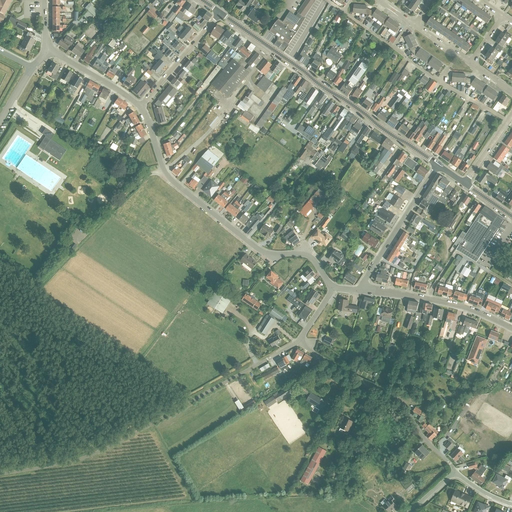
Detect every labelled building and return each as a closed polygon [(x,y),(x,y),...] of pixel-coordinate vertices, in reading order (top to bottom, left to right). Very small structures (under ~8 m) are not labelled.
[(4,17),(12,0),(0,0),(0,23),(2,24),(5,18),(4,17)] [(175,17),(178,12),(182,8),(181,7),(185,1),(183,0),(178,0),(174,5),(177,7),(173,12),(172,11),(166,19),(170,22),(175,17)] [(248,6),(252,0),(251,0),(248,0),(245,4),(240,0),(236,5),(240,7),(239,9),(243,12),(247,6),(248,6)] [(257,12),(260,7),(257,5),(259,2),(256,0),(254,0),(252,4),(256,7),(248,17),(253,20),(254,21),(254,22),(256,23),(257,23),(262,15),(257,12)] [(279,37),(274,45),(285,52),(289,45),(288,45),(289,44),(297,32),(306,18),(304,17),(316,0),(306,0),(297,13),(299,14),(297,17),(290,12),(283,22),(279,19),(270,31),(279,37)] [(466,0),(462,6),(467,9),(472,3),(467,0),(466,0)] [(89,3),(85,8),(94,17),(99,12),(89,3)] [(180,11),(187,16),(189,12),(192,14),(196,9),(193,7),(188,3),(186,6),(185,5),(180,11)] [(418,7),(412,3),(408,8),(414,12),(418,7)] [(467,9),(472,13),(477,6),(472,3),(467,9)] [(360,14),(360,5),(354,4),(354,7),(352,7),(352,13),(360,14)] [(360,5),(360,14),(367,14),(369,15),(371,10),(368,9),(368,8),(366,8),(367,5),(360,5)] [(472,13),(478,16),(482,10),(477,6),(472,13)] [(147,12),(154,19),(157,16),(150,9),(147,12)] [(371,10),(369,15),(371,16),(377,20),(382,13),(377,9),(376,11),(374,10),(374,11),(371,10)] [(478,16),(483,20),(487,13),(482,10),(478,16)] [(184,15),(179,12),(176,17),(182,22),(184,19),(182,18),(184,15)] [(200,24),(198,26),(195,23),(192,26),(198,31),(200,28),(201,29),(207,22),(212,15),(206,12),(202,18),(204,19),(200,24)] [(388,16),(382,13),(377,20),(384,24),(387,19),(386,19),(388,16)] [(487,13),(483,20),(488,23),(492,17),(487,13)] [(10,17),(8,23),(24,31),(27,25),(19,21),(15,19),(10,17)] [(388,20),(387,19),(384,24),(390,28),(395,21),(390,18),(388,20)] [(427,24),(432,28),(436,21),(431,18),(427,24)] [(400,25),(395,21),(390,28),(396,33),(400,28),(398,27),(400,25)] [(432,28),(437,31),(441,25),(436,21),(432,28)] [(115,25),(114,26),(111,23),(110,25),(112,27),(110,30),(115,34),(120,29),(115,25)] [(166,29),(174,36),(176,33),(170,28),(171,26),(169,25),(166,29)] [(437,31),(442,35),(446,28),(441,25),(437,31)] [(188,26),(186,29),(182,26),(180,28),(181,29),(189,37),(194,31),(188,26)] [(211,34),(220,40),(220,39),(223,35),(222,34),(224,31),(217,26),(211,34)] [(181,29),(180,28),(179,27),(177,30),(179,32),(178,33),(178,36),(179,37),(185,42),(189,37),(181,29)] [(385,36),(390,29),(386,27),(381,34),(385,36)] [(442,35),(447,38),(451,32),(446,28),(442,35)] [(21,47),(29,52),(35,40),(30,38),(32,34),(26,31),(24,35),(26,36),(21,47)] [(223,35),(220,39),(220,40),(225,43),(225,44),(225,43),(230,48),(236,41),(235,41),(231,37),(233,35),(228,31),(224,36),(223,35)] [(447,38),(452,42),(456,35),(451,32),(447,38)] [(502,32),(499,37),(506,42),(509,37),(510,38),(511,35),(507,32),(505,34),(502,32)] [(410,35),(409,34),(404,36),(407,43),(415,39),(412,34),(410,35)] [(452,42),(457,45),(462,39),(456,35),(452,42)] [(67,36),(64,40),(62,39),(61,41),(60,41),(58,44),(67,50),(69,47),(70,48),(75,41),(67,36)] [(178,39),(174,36),(168,43),(171,45),(177,50),(182,45),(177,41),(178,39)] [(340,46),(339,47),(345,51),(350,44),(338,37),(335,42),(340,46)] [(498,44),(496,46),(502,50),(504,48),(503,47),(506,42),(499,37),(495,42),(498,44)] [(230,49),(234,52),(239,46),(240,47),(244,42),(239,39),(234,46),(233,45),(231,48),(230,49)] [(415,39),(407,43),(410,50),(412,53),(416,49),(415,48),(416,48),(415,46),(418,45),(415,39)] [(457,45),(462,49),(467,42),(462,39),(457,45)] [(116,43),(112,40),(108,45),(112,48),(116,43)] [(102,42),(95,53),(98,55),(105,44),(102,42)] [(252,42),(249,48),(254,52),(258,46),(252,42)] [(467,42),(462,49),(468,52),(472,46),(467,42)] [(84,51),(82,49),(83,47),(78,43),(72,51),(80,57),(84,51)] [(201,51),(206,56),(211,50),(206,45),(201,51)] [(91,47),(86,55),(83,60),(89,63),(93,57),(91,56),(95,50),(94,49),(95,47),(93,46),(92,48),(91,47)] [(156,47),(153,50),(157,53),(162,57),(164,55),(170,60),(174,54),(169,50),(169,49),(166,46),(163,49),(163,48),(161,51),(156,47)] [(300,55),(300,56),(297,60),(306,66),(309,61),(311,58),(306,55),(310,48),(306,46),(300,55)] [(492,47),(488,51),(496,57),(499,52),(500,53),(502,50),(496,46),(495,49),(492,47)] [(228,64),(224,69),(224,70),(216,79),(211,85),(222,94),(228,99),(249,73),(237,63),(241,58),(242,57),(244,58),(245,57),(246,58),(247,57),(248,58),(251,54),(243,47),(240,51),(240,50),(232,59),(233,59),(229,64),(228,64)] [(326,55),(337,63),(342,56),(336,52),(337,51),(332,47),(326,55)] [(158,61),(156,64),(162,69),(166,64),(160,59),(162,57),(157,53),(153,50),(152,48),(149,51),(155,56),(154,57),(158,61)] [(418,50),(416,49),(412,53),(415,55),(421,59),(426,52),(420,48),(419,51),(418,50)] [(221,68),(224,69),(228,64),(227,62),(234,52),(230,49),(214,70),(204,83),(207,86),(221,68)] [(211,51),(206,57),(216,65),(221,59),(216,55),(211,51)] [(496,57),(488,51),(485,56),(488,58),(486,61),(491,65),(494,61),(493,60),(496,57)] [(426,52),(421,59),(427,64),(430,59),(429,58),(431,56),(426,52)] [(249,68),(252,70),(262,58),(257,53),(248,64),(250,66),(249,68)] [(316,53),(311,61),(313,63),(311,65),(317,69),(321,64),(322,61),(323,58),(316,53)] [(93,66),(98,69),(101,66),(104,61),(107,57),(103,54),(99,60),(98,59),(93,66)] [(119,57),(114,63),(117,66),(122,59),(119,57)] [(431,60),(430,59),(427,64),(433,68),(438,61),(433,57),(431,60)] [(184,66),(185,66),(184,67),(189,71),(192,68),(191,68),(194,65),(198,67),(199,66),(198,64),(196,62),(197,61),(194,58),(191,62),(190,61),(187,64),(187,63),(184,66)] [(330,70),(326,76),(332,80),(339,70),(345,61),(342,59),(336,68),(337,68),(336,70),(334,69),(332,71),(330,70)] [(265,60),(258,69),(265,75),(264,76),(265,77),(267,75),(266,75),(271,69),(269,68),(272,65),(268,62),(265,60)] [(101,66),(98,69),(104,73),(110,64),(107,62),(104,61),(101,66)] [(346,61),(341,68),(345,70),(346,71),(351,64),(346,61)] [(443,64),(438,61),(433,68),(440,72),(443,68),(442,67),(443,64)] [(267,75),(265,77),(268,79),(274,72),(276,73),(279,69),(280,71),(283,66),(277,62),(271,70),(271,69),(266,75),(267,75)] [(362,62),(349,81),(351,82),(356,85),(358,82),(359,81),(360,79),(369,67),(362,62)] [(51,77),(56,80),(60,74),(56,72),(59,67),(52,63),(48,71),(51,73),(51,74),(52,75),(51,77)] [(162,69),(156,64),(154,66),(151,63),(149,66),(158,73),(162,69)] [(106,74),(112,78),(115,75),(118,77),(122,72),(118,69),(114,67),(112,70),(110,68),(108,71),(106,74)] [(129,76),(128,77),(123,84),(129,88),(132,83),(134,85),(136,83),(135,79),(130,75),(134,70),(132,68),(126,74),(129,76)] [(337,76),(333,82),(335,83),(335,84),(337,85),(338,85),(343,79),(340,78),(345,70),(341,68),(337,76)] [(177,75),(180,77),(185,82),(186,80),(185,79),(187,77),(184,75),(187,72),(182,69),(177,75)] [(69,78),(72,74),(66,70),(61,78),(67,82),(66,84),(69,85),(72,80),(69,78)] [(388,82),(394,85),(400,75),(395,72),(388,82)] [(458,82),(459,73),(453,73),(453,76),(451,76),(451,81),(458,82)] [(466,74),(459,73),(458,82),(466,83),(468,83),(470,78),(467,77),(465,77),(466,74)] [(288,90),(283,98),(288,101),(290,98),(291,99),(294,95),(295,93),(295,92),(293,90),(295,87),(295,88),(302,78),(295,74),(290,81),(291,82),(287,89),(288,90)] [(76,76),(69,87),(76,91),(82,80),(76,76)] [(264,76),(257,86),(265,93),(273,83),(268,79),(265,77),(264,76)] [(426,85),(429,80),(424,76),(420,81),(426,85)] [(185,82),(180,77),(177,79),(175,78),(171,83),(177,88),(181,83),(183,85),(185,82)] [(356,85),(351,92),(354,94),(355,95),(354,97),(357,99),(359,98),(363,91),(361,89),(368,79),(366,77),(364,79),(363,79),(362,80),(360,79),(359,81),(361,82),(360,84),(358,82),(356,85)] [(473,79),(470,78),(468,83),(470,84),(476,88),(481,81),(476,77),(474,80),(473,79)] [(433,79),(427,88),(431,92),(438,83),(433,79)] [(303,93),(299,98),(297,101),(301,104),(313,86),(304,80),(295,92),(295,93),(294,95),(296,96),(300,90),(303,93)] [(92,90),(95,84),(90,81),(84,91),(86,92),(84,95),(88,97),(89,95),(89,94),(92,90)] [(133,91),(141,97),(149,87),(141,81),(133,91)] [(486,85),(481,81),(476,88),(482,93),(485,88),(484,87),(486,85)] [(345,83),(340,90),(348,96),(351,92),(356,85),(351,82),(348,85),(345,83)] [(100,87),(95,84),(92,90),(89,94),(89,95),(92,96),(95,91),(97,93),(100,87)] [(159,100),(157,102),(161,106),(163,104),(165,105),(177,92),(170,86),(159,99),(159,100)] [(485,88),(482,93),(488,97),(493,90),(488,86),(487,88),(485,88)] [(288,90),(287,89),(283,87),(270,105),(256,126),(252,123),(250,125),(258,132),(260,129),(261,129),(277,106),(283,98),(288,90)] [(99,96),(103,98),(106,100),(110,92),(103,88),(99,96)] [(313,89),(305,101),(307,103),(310,105),(318,93),(319,92),(313,89)] [(237,107),(242,110),(240,114),(250,122),(254,117),(247,111),(254,102),(258,105),(261,101),(253,94),(254,93),(250,90),(242,102),(241,101),(237,107)] [(499,93),(493,90),(488,97),(495,101),(498,97),(497,96),(499,93)] [(99,95),(96,93),(90,103),(93,105),(99,95)] [(313,107),(308,113),(311,115),(315,109),(316,107),(320,109),(323,105),(322,104),(327,96),(322,93),(312,107),(313,107)] [(407,94),(405,97),(404,96),(398,104),(402,108),(409,100),(411,96),(407,94)] [(428,94),(416,112),(421,116),(423,112),(433,98),(428,94)] [(493,109),(498,112),(500,109),(499,108),(502,104),(505,106),(506,105),(506,106),(508,104),(507,103),(510,100),(504,95),(499,102),(498,101),(493,109)] [(389,106),(394,110),(401,99),(396,96),(389,106)] [(114,103),(119,106),(123,101),(118,97),(114,103)] [(382,97),(377,104),(376,103),(371,109),(376,113),(385,98),(382,97)] [(366,99),(361,106),(368,111),(373,104),(366,99)] [(123,101),(119,106),(124,110),(128,104),(123,101)] [(329,113),(335,105),(330,101),(322,113),(327,116),(329,113)] [(161,106),(157,102),(156,103),(157,108),(155,109),(159,124),(166,122),(161,106)] [(340,108),(335,105),(329,113),(331,114),(332,113),(335,116),(340,108)] [(345,118),(349,112),(345,109),(340,115),(342,116),(332,130),(329,128),(324,136),(326,137),(324,140),(327,142),(329,139),(329,140),(345,118)] [(93,116),(98,119),(101,113),(95,111),(93,116)] [(377,117),(385,122),(391,113),(388,111),(386,114),(381,111),(377,117)] [(125,120),(127,123),(137,117),(134,112),(128,115),(130,117),(125,120)] [(290,112),(284,120),(288,123),(295,115),(290,112)] [(346,119),(340,129),(341,130),(344,127),(346,124),(349,121),(350,121),(354,115),(349,112),(345,118),(346,119)] [(395,117),(396,116),(394,114),(387,123),(387,124),(394,129),(394,128),(399,122),(397,120),(398,119),(395,117)] [(239,115),(238,117),(248,126),(250,124),(239,115)] [(358,118),(354,115),(350,121),(350,122),(349,124),(348,124),(345,128),(349,131),(358,118)] [(137,117),(127,123),(128,125),(133,122),(134,125),(140,122),(137,117)] [(75,125),(77,124),(78,127),(82,125),(78,119),(73,121),(75,125)] [(412,141),(414,139),(425,123),(422,121),(418,127),(413,133),(411,131),(406,137),(412,141)] [(425,123),(414,139),(418,142),(423,135),(421,134),(426,127),(427,127),(430,123),(426,121),(425,123)] [(357,134),(363,127),(356,122),(350,131),(356,136),(357,134)] [(410,130),(413,126),(409,123),(407,127),(402,124),(398,131),(405,136),(410,129),(410,130)] [(132,133),(133,135),(144,129),(141,124),(135,127),(137,130),(132,133)] [(301,125),(300,126),(297,130),(302,135),(306,129),(301,125)] [(427,133),(430,135),(434,129),(435,127),(432,125),(432,126),(431,126),(427,133)] [(309,126),(305,132),(302,135),(310,141),(317,132),(309,126)] [(180,127),(177,130),(172,136),(174,138),(182,129),(180,127)] [(367,127),(357,142),(354,146),(357,148),(365,136),(368,137),(372,131),(367,127)] [(42,134),(51,140),(54,134),(45,128),(42,134)] [(144,129),(133,135),(134,135),(130,143),(135,145),(138,140),(141,138),(146,135),(144,129)] [(434,129),(430,135),(433,138),(427,147),(431,150),(436,143),(434,142),(440,134),(434,129)] [(374,140),(379,143),(383,138),(374,132),(369,139),(368,138),(366,142),(368,143),(370,140),(373,141),(374,140)] [(445,132),(443,135),(437,144),(438,144),(433,152),(438,155),(443,148),(441,146),(447,137),(448,135),(445,132)] [(177,140),(180,142),(185,135),(183,133),(177,140)] [(349,134),(343,142),(338,150),(343,153),(348,145),(347,144),(352,136),(349,134)] [(452,137),(448,143),(445,148),(448,150),(450,148),(450,149),(452,146),(453,146),(457,141),(452,137)] [(293,139),(290,143),(301,150),(305,145),(295,138),(294,139),(293,139)] [(382,152),(377,160),(370,169),(377,174),(395,148),(393,146),(394,144),(387,139),(382,146),(379,150),(382,152)] [(60,157),(65,151),(50,141),(45,148),(60,157)] [(164,145),(166,151),(172,149),(178,145),(179,144),(178,141),(176,142),(177,144),(173,146),(173,145),(171,145),(170,143),(164,145)] [(306,153),(307,152),(314,157),(312,159),(315,161),(317,157),(320,154),(317,152),(317,153),(313,150),(313,149),(311,147),(313,144),(310,142),(298,157),(302,160),(306,154),(306,153)] [(172,149),(166,151),(168,157),(174,155),(173,151),(176,150),(176,149),(179,148),(178,145),(172,149)] [(511,151),(503,145),(498,152),(505,156),(508,151),(511,153),(511,152),(511,151)] [(454,160),(452,163),(454,165),(454,166),(456,167),(457,166),(457,167),(461,161),(464,156),(460,153),(462,150),(459,148),(454,156),(455,157),(453,160),(454,160)] [(208,149),(199,160),(211,170),(220,159),(208,149)] [(393,179),(400,169),(401,167),(404,164),(413,170),(418,164),(409,157),(410,155),(403,150),(384,178),(387,180),(388,179),(391,181),(393,179)] [(319,163),(316,166),(321,170),(323,167),(325,169),(328,165),(333,158),(330,156),(327,159),(323,155),(324,153),(322,151),(320,154),(317,157),(320,159),(317,162),(319,163)] [(445,151),(441,157),(449,163),(453,157),(454,155),(450,152),(449,154),(445,151)] [(505,156),(498,152),(494,158),(503,165),(504,163),(502,161),(505,156)] [(350,153),(347,159),(352,162),(355,157),(350,153)] [(462,167),(460,170),(461,170),(461,171),(462,172),(463,172),(465,173),(473,160),(476,156),(472,154),(470,158),(471,158),(467,163),(468,164),(467,165),(464,163),(461,166),(462,167)] [(211,170),(199,160),(196,164),(200,168),(208,174),(206,177),(205,176),(201,181),(202,182),(198,187),(200,189),(205,184),(204,184),(208,179),(209,179),(214,172),(211,170)] [(487,168),(495,174),(499,168),(491,162),(487,168)] [(293,177),(299,166),(293,163),(287,175),(293,177)] [(175,168),(172,172),(178,176),(187,165),(185,164),(181,170),(177,167),(175,169),(175,168)] [(418,164),(413,170),(419,174),(415,179),(417,181),(421,183),(429,171),(418,164)] [(501,164),(499,167),(504,171),(508,174),(510,171),(508,169),(506,168),(504,167),(501,164)] [(400,169),(393,179),(398,183),(406,173),(400,169)] [(484,171),(478,181),(483,185),(486,180),(494,186),(498,181),(484,171)] [(433,208),(438,200),(448,186),(450,182),(443,177),(442,178),(438,174),(423,197),(424,198),(422,201),(429,206),(433,208)] [(244,176),(240,181),(245,184),(248,180),(244,176)] [(195,177),(189,185),(194,188),(196,189),(197,187),(198,187),(202,182),(201,181),(195,177)] [(212,181),(204,191),(212,197),(218,189),(219,186),(212,181)] [(396,191),(402,195),(406,190),(399,185),(396,191)] [(452,189),(448,186),(438,200),(445,204),(450,196),(448,195),(452,189)] [(495,199),(502,204),(508,195),(497,187),(493,192),(497,194),(499,192),(500,193),(498,195),(495,199)] [(308,216),(327,194),(320,188),(318,189),(317,188),(295,214),(297,216),(300,213),(306,218),(307,216),(308,216)] [(376,188),(373,192),(376,194),(378,196),(382,192),(376,188)] [(449,199),(452,201),(450,204),(454,207),(460,198),(458,196),(459,194),(454,190),(449,199)] [(219,204),(224,199),(226,196),(228,194),(225,192),(221,197),(219,195),(214,200),(219,204)] [(386,201),(384,204),(390,208),(392,205),(399,209),(404,201),(391,193),(389,193),(386,199),(388,200),(387,202),(386,201)] [(467,206),(471,199),(466,195),(459,206),(461,207),(464,204),(467,206)] [(237,205),(241,200),(239,198),(233,206),(230,204),(226,209),(231,213),(237,205)] [(224,199),(219,204),(224,208),(229,202),(224,199)] [(244,202),(241,200),(237,205),(231,213),(236,217),(240,211),(238,210),(244,202)] [(430,209),(427,208),(429,206),(422,201),(419,206),(428,212),(430,209)] [(465,224),(471,227),(474,223),(471,221),(481,206),(479,205),(480,204),(477,202),(474,206),(473,206),(471,209),(474,211),(465,224)] [(249,203),(246,207),(243,211),(246,213),(252,205),(249,203)] [(390,208),(384,204),(382,207),(380,206),(377,212),(380,214),(379,216),(390,223),(395,215),(388,211),(390,208)] [(459,245),(456,250),(477,262),(498,229),(499,230),(505,220),(498,215),(485,206),(474,223),(471,227),(459,245)] [(457,209),(456,212),(447,225),(451,228),(462,213),(457,209)] [(326,214),(321,211),(317,215),(321,219),(326,214)] [(239,220),(245,224),(251,217),(248,215),(247,217),(244,214),(239,220)] [(249,228),(245,232),(248,235),(263,218),(258,214),(255,217),(253,216),(246,225),(249,228)] [(410,223),(413,225),(412,226),(416,228),(418,225),(420,221),(421,222),(423,219),(415,215),(410,223)] [(328,216),(321,224),(325,228),(332,219),(328,216)] [(289,220),(290,221),(287,224),(291,228),(297,222),(292,217),(289,220)] [(375,221),(370,229),(382,236),(387,228),(384,227),(386,224),(376,218),(374,220),(375,221)] [(425,220),(423,223),(434,230),(436,226),(425,220)] [(260,231),(263,233),(263,235),(269,239),(274,231),(264,224),(260,231)] [(241,248),(214,227),(210,232),(237,253),(241,248)] [(323,235),(322,235),(320,233),(321,232),(317,229),(311,237),(314,240),(315,239),(319,242),(319,243),(319,245),(321,245),(323,244),(322,242),(326,246),(329,242),(329,241),(330,240),(331,238),(331,237),(331,236),(329,235),(328,235),(327,234),(326,234),(325,234),(324,234),(323,234),(323,235)] [(289,240),(294,246),(301,241),(293,231),(285,237),(288,241),(289,240)] [(344,232),(340,236),(346,241),(350,237),(344,232)] [(404,232),(400,239),(405,242),(407,244),(409,240),(407,239),(409,235),(404,232)] [(362,240),(374,248),(379,241),(367,234),(362,240)] [(400,239),(395,246),(400,249),(405,242),(400,239)] [(355,253),(359,256),(366,246),(362,243),(355,253)] [(415,246),(411,243),(408,248),(411,249),(410,250),(415,253),(417,250),(414,248),(415,246)] [(395,246),(391,253),(396,256),(400,249),(395,246)] [(345,255),(344,257),(343,257),(344,256),(343,255),(341,253),(340,253),(339,254),(335,250),(335,251),(333,249),(327,258),(331,261),(332,259),(331,259),(332,258),(337,261),(337,262),(342,266),(349,257),(345,255)] [(391,253),(386,260),(391,263),(394,264),(398,258),(396,256),(391,253)] [(244,263),(252,270),(257,263),(246,254),(240,261),(243,264),(244,263)] [(354,266),(361,272),(364,269),(356,263),(354,266)] [(376,281),(382,282),(384,271),(385,266),(383,265),(382,267),(380,267),(380,270),(382,270),(380,275),(377,275),(375,274),(375,277),(377,278),(376,281)] [(303,275),(301,277),(305,282),(308,280),(313,276),(316,274),(311,268),(303,274),(303,275)] [(463,271),(461,274),(467,277),(471,270),(467,268),(464,272),(463,271)] [(279,277),(271,271),(267,277),(271,281),(270,282),(275,286),(277,283),(281,286),(283,283),(278,279),(279,277)] [(395,285),(401,286),(404,272),(401,272),(401,273),(398,273),(396,279),(394,278),(393,283),(395,283),(395,285)] [(346,275),(343,279),(354,286),(356,282),(356,281),(357,279),(348,273),(347,275),(346,275)] [(414,289),(420,290),(423,279),(423,277),(420,276),(419,283),(416,283),(416,281),(412,280),(411,286),(415,287),(414,289)] [(423,279),(420,290),(426,291),(427,289),(430,290),(431,284),(428,283),(427,285),(424,284),(425,279),(423,279)] [(308,281),(302,286),(301,287),(303,290),(310,284),(308,281)] [(438,293),(442,295),(444,288),(445,284),(439,282),(437,286),(435,291),(438,292),(438,293)] [(444,288),(442,295),(447,296),(448,294),(451,295),(452,290),(452,291),(453,286),(446,284),(445,284),(444,288)] [(504,284),(501,288),(508,292),(511,287),(504,284)] [(453,298),(458,300),(460,293),(455,291),(456,287),(454,286),(453,286),(452,291),(452,290),(451,295),(454,296),(453,298)] [(218,289),(208,304),(223,313),(233,298),(218,289)] [(317,299),(320,295),(313,290),(306,300),(305,299),(303,302),(308,306),(310,303),(312,304),(316,298),(317,299)] [(244,293),(240,299),(257,311),(261,305),(244,293)] [(463,299),(466,300),(467,295),(460,293),(458,300),(462,301),(463,299)] [(475,297),(473,304),(478,306),(478,304),(481,305),(483,300),(485,296),(476,293),(475,296),(475,297)] [(467,295),(466,300),(469,301),(468,303),(473,304),(475,297),(475,296),(474,295),(473,297),(467,295)] [(303,320),(305,321),(306,321),(307,321),(308,320),(307,319),(308,318),(308,317),(310,314),(311,314),(312,314),(312,313),(312,312),(312,311),(291,296),(287,301),(296,307),(297,304),(302,308),(297,316),(302,319),(302,320),(303,320)] [(359,308),(367,310),(369,304),(374,305),(375,300),(365,297),(365,298),(362,298),(359,308)] [(486,309),(490,311),(495,302),(487,298),(484,306),(487,307),(486,309)] [(338,310),(357,313),(358,307),(347,305),(348,300),(340,299),(338,310)] [(409,301),(407,309),(412,310),(411,313),(414,313),(415,310),(417,311),(419,303),(409,301)] [(495,311),(498,313),(501,308),(502,305),(495,302),(490,311),(495,313),(495,311)] [(421,308),(420,313),(424,314),(422,321),(426,321),(428,314),(429,311),(431,312),(432,311),(433,305),(428,304),(424,304),(423,308),(421,308)] [(500,316),(505,318),(508,311),(509,309),(502,305),(501,308),(498,313),(501,314),(500,316)] [(264,323),(263,322),(261,325),(262,326),(260,329),(259,328),(258,330),(265,335),(275,320),(274,320),(276,317),(280,321),(284,316),(274,308),(270,313),(271,314),(269,316),(264,323)] [(391,318),(393,310),(383,308),(381,316),(383,316),(382,321),(389,323),(390,318),(391,318)] [(433,317),(441,319),(443,311),(435,309),(433,317)] [(446,319),(444,328),(442,328),(440,336),(445,338),(447,329),(448,325),(450,325),(452,320),(454,321),(456,314),(449,312),(447,319),(446,319)] [(405,327),(402,337),(407,339),(410,329),(411,329),(412,323),(414,317),(409,315),(405,327)] [(467,326),(463,335),(466,337),(467,333),(472,320),(466,318),(464,324),(467,326)] [(472,320),(467,333),(466,337),(468,338),(471,330),(475,332),(478,323),(472,320)] [(394,321),(386,351),(394,353),(396,345),(391,344),(397,322),(394,321)] [(497,341),(501,343),(502,340),(498,338),(500,334),(492,330),(489,338),(497,341)] [(281,342),(278,336),(273,339),(273,338),(269,340),(273,347),(281,342)] [(484,348),(487,340),(477,336),(468,360),(477,364),(483,348),(484,348)] [(292,359),(296,361),(300,356),(302,357),(304,353),(298,349),(292,359)] [(310,362),(312,358),(306,354),(300,364),(304,367),(307,363),(308,364),(310,362)] [(448,364),(454,366),(457,357),(452,355),(448,364)] [(282,368),(284,370),(288,368),(287,366),(286,366),(283,359),(277,362),(280,369),(282,368)] [(256,379),(258,383),(279,372),(277,367),(256,379)] [(274,396),(277,401),(278,402),(290,394),(287,389),(279,394),(277,392),(273,395),(274,396)] [(307,401),(322,411),(327,403),(311,394),(307,401)] [(273,396),(265,402),(268,408),(277,402),(273,396)] [(236,401),(241,410),(246,407),(240,398),(236,401)] [(246,406),(247,409),(256,404),(254,401),(246,406)] [(436,410),(437,411),(440,412),(444,405),(442,403),(439,407),(438,406),(436,410)] [(459,416),(462,417),(469,407),(466,405),(459,416)] [(413,411),(421,416),(423,412),(415,407),(413,411)] [(340,428),(341,428),(348,432),(353,422),(346,418),(343,424),(343,423),(340,428)] [(422,426),(425,428),(429,433),(426,436),(431,440),(438,433),(434,429),(429,424),(427,425),(425,423),(422,426)] [(452,439),(445,447),(449,450),(454,445),(456,443),(452,439)] [(415,453),(422,460),(429,453),(427,450),(426,451),(421,446),(415,453)] [(318,447),(300,481),(308,485),(326,452),(318,447)] [(458,449),(451,456),(456,461),(463,454),(458,449)] [(406,463),(400,474),(403,476),(404,475),(406,476),(412,466),(406,463)] [(481,477),(489,467),(485,464),(483,466),(482,465),(482,466),(479,470),(477,469),(476,470),(471,478),(481,485),(485,480),(481,477)] [(511,467),(505,464),(502,469),(508,473),(511,467)] [(499,488),(503,490),(507,482),(509,483),(511,478),(506,475),(505,478),(497,474),(493,483),(500,486),(499,488)] [(403,480),(400,482),(409,492),(415,487),(408,478),(404,482),(403,480)] [(455,491),(451,501),(465,507),(468,508),(472,498),(469,497),(455,491)] [(390,501),(383,506),(388,511),(390,511),(393,509),(394,510),(398,507),(394,503),(397,501),(392,496),(388,499),(390,501)] [(479,503),(475,511),(487,511),(490,507),(485,505),(485,506),(483,506),(484,505),(479,503)]
